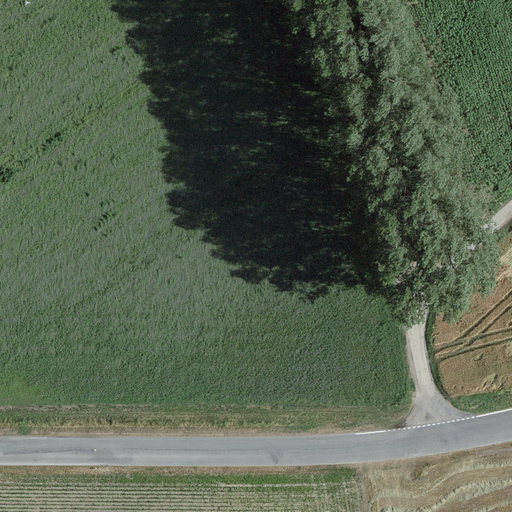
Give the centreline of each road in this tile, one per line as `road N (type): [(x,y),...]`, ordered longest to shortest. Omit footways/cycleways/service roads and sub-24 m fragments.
road 1 (tertiary): [(511,423),(357,448),(0,450)]
road 2 (track): [(436,440),(418,353),(419,313),(437,276),(511,206)]
